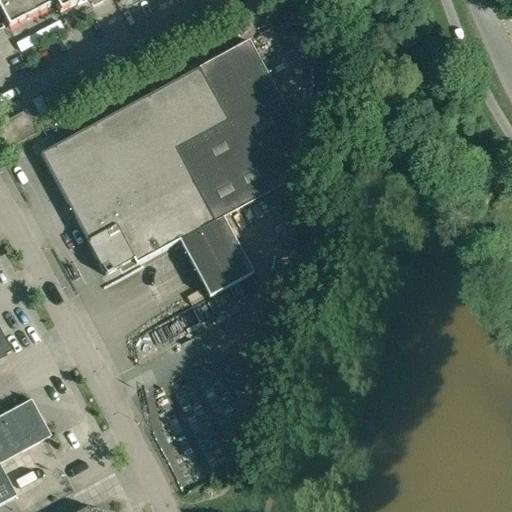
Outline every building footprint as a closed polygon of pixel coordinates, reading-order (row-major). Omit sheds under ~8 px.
[(0,0),(0,15),(7,30),(54,6),(58,15),(87,0),(109,0),(109,1),(110,0),(227,0),(229,4),(237,0),(0,0)] [(252,275),(222,220),(288,184),(298,136),(248,43),(38,157),(86,244),(87,244),(87,245),(85,246),(103,279),(130,264),(129,262),(131,261),(134,267),(178,244),(208,299),(252,275)] [(23,113),(2,125),(14,147),(35,136),(23,113)] [(14,147),(2,125),(0,125),(0,145),(4,153),(14,147)] [(0,507),(15,499),(0,471),(0,465),(44,442),(48,439),(29,404),(1,419),(0,419),(0,507)]
